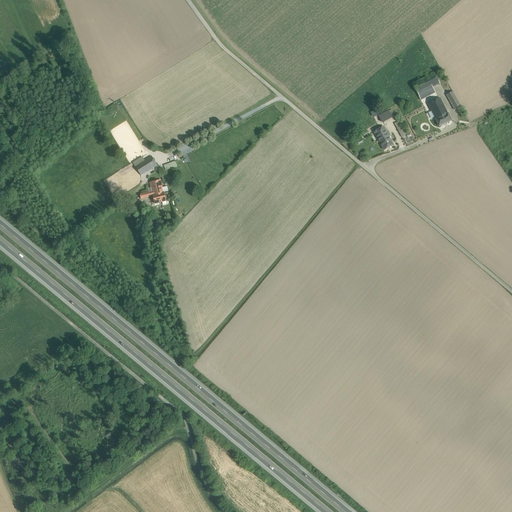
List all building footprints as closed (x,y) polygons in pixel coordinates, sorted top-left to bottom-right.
[(434,73),(413,84),(418,95),(429,89),(432,87),(440,84),(434,73)] [(429,89),(418,95),(419,97),(421,100),(431,94),(429,89)] [(457,99),(453,92),(447,95),(451,103),(457,99)] [(440,98),(428,104),(432,112),(435,118),(436,119),(448,114),(440,98)] [(457,99),(451,103),(455,110),(461,107),(457,99)] [(389,111),(379,116),(382,123),(392,118),(390,114),(389,111)] [(436,119),(435,120),(439,127),(452,121),(448,114),(436,119)] [(399,121),(394,124),(402,137),(405,136),(401,128),(401,127),(400,125),(401,124),(399,121)] [(379,130),(375,132),(380,142),(389,138),(383,127),(379,130)] [(389,138),(380,142),(384,150),(393,145),(389,138)] [(152,156),(135,167),(141,176),(157,166),(152,156)] [(161,180),(150,183),(152,191),(153,195),(164,192),(161,180)] [(153,195),(153,196),(155,204),(162,202),(166,201),(164,192),(153,195)]
